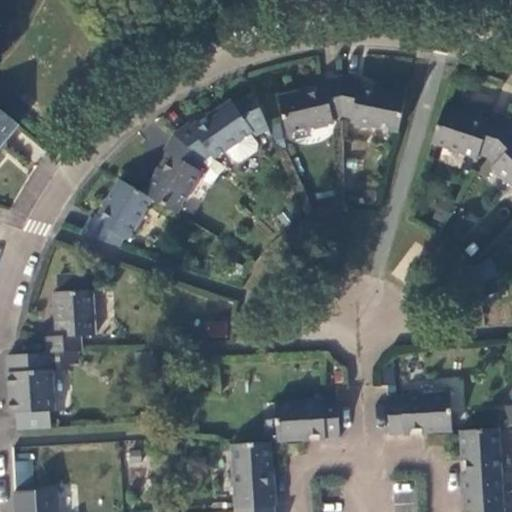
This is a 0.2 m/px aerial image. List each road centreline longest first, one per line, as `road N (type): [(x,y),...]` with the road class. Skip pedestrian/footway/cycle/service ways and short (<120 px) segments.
road 1 (residential): [(0,282),(26,224),(96,140),(221,63),(342,39),(443,50),(511,74)]
road 2 (residential): [(357,385),(357,511)]
